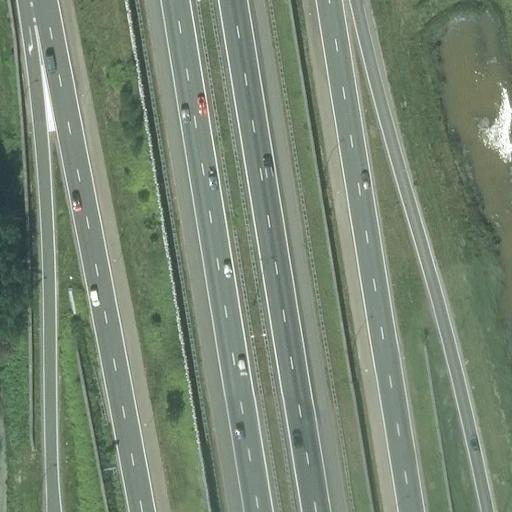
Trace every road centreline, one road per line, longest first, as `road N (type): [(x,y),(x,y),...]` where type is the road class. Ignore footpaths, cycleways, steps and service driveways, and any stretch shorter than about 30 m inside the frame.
road 1 (trunk): [(482,511),(354,0)]
road 2 (motorway): [(173,0),(257,511)]
road 3 (trunk): [(410,511),(327,0)]
road 4 (motorway): [(314,511),(231,0)]
road 5 (trunk): [(45,18),(139,511)]
road 6 (trunk): [(45,18),(39,138),(53,511)]
